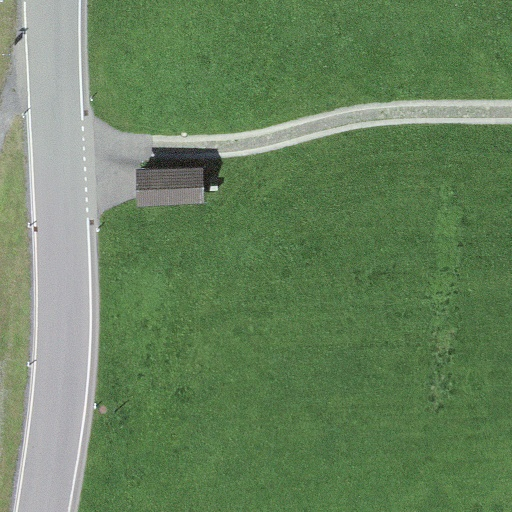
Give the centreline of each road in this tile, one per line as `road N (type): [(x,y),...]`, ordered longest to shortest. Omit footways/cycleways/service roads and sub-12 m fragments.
road 1 (tertiary): [(53,0),(65,321),(44,511)]
road 2 (track): [(511,111),(338,120),(216,157),(59,158)]
